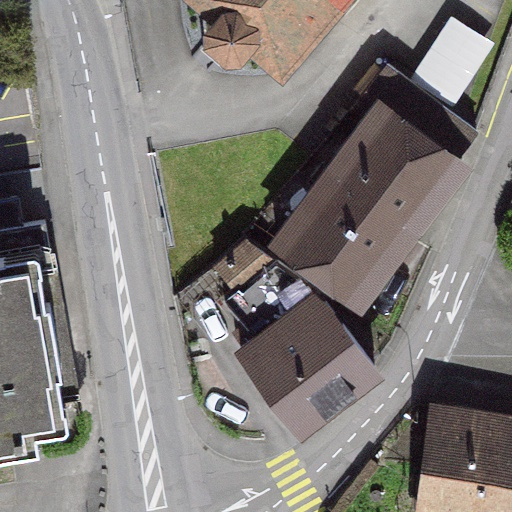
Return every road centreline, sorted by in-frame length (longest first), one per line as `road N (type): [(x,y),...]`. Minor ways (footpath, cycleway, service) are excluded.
road 1 (residential): [(145,511),(93,91),(74,0)]
road 2 (residential): [(511,133),(393,416),(302,498),(227,511)]
